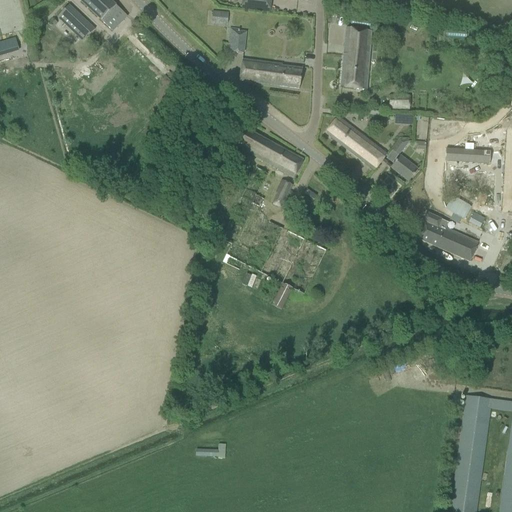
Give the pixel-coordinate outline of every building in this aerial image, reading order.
[(121,25),(120,24),(127,17),(108,0),(77,0),(101,21),(113,33),(121,25)] [(242,0),(241,8),(259,11),(260,0),(242,0)] [(83,43),(95,30),(69,5),(57,18),(83,43)] [(222,13),(222,12),(212,12),(211,22),(221,22),(221,24),(227,25),(228,13),(222,13)] [(51,32),(58,24),(53,19),(47,24),(49,26),(47,28),(51,32)] [(340,88),(350,89),(365,91),(371,31),(346,28),(340,88)] [(230,46),(230,52),(243,54),(246,33),(237,32),(238,30),(230,29),(228,45),(230,46)] [(14,39),(0,42),(0,55),(18,51),(14,39)] [(242,59),(241,72),(239,81),(299,90),(302,69),(281,66),(281,65),(242,59)] [(390,110),(410,111),(410,97),(390,97),(390,110)] [(373,171),(380,164),(386,155),(338,118),(325,134),(373,171)] [(244,128),(239,137),(234,146),(293,179),(298,169),(303,160),(244,128)] [(396,156),(398,153),(400,154),(409,143),(410,142),(406,141),(401,141),(391,153),(396,156)] [(446,149),(445,161),(490,164),(490,152),(446,149)] [(399,158),(397,160),(391,168),(408,182),(416,171),(399,158)] [(267,174),(256,168),(220,240),(232,245),(222,263),(238,272),(242,265),(271,280),(260,301),(281,311),(292,290),(304,296),(326,251),(264,220),(272,205),(280,210),(281,208),(283,209),(288,199),(287,198),(293,186),(281,181),(275,194),(276,195),(272,204),(256,196),(267,174)] [(445,210),(461,220),(467,210),(455,203),(451,200),(450,201),(445,210)] [(473,213),(468,223),(479,229),(484,219),(473,213)] [(419,240),(446,252),(469,262),(470,261),(475,264),(480,253),(475,251),(478,244),(445,230),(444,232),(437,229),(441,220),(426,214),(422,222),(426,224),(419,240)] [(243,285),(253,288),(256,277),(246,274),(243,285)] [(511,511),(511,403),(465,397),(448,511),(476,511),(491,410),(511,412),(511,413),(498,511),(511,511)] [(196,450),(196,457),(218,458),(219,445),(198,444),(198,450),(196,450)]
